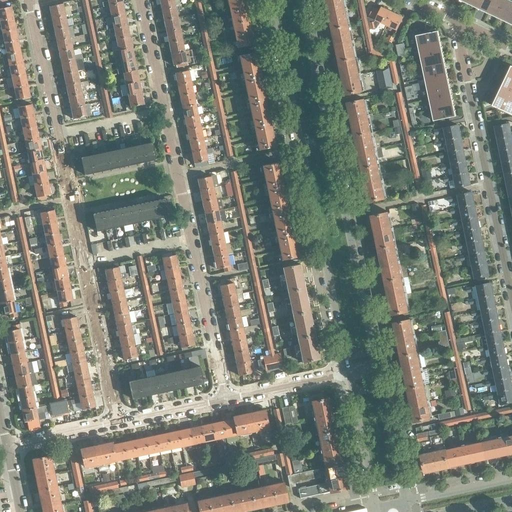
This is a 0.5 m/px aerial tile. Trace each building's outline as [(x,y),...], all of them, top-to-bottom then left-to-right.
[(173,0),(159,0),(162,9),(175,7),(173,0)] [(244,0),(229,0),(227,1),(232,24),(249,20),(247,11),(248,11),(247,6),(246,6),(244,0)] [(345,0),(326,0),(329,11),(328,11),(329,15),(330,15),(332,29),(351,25),(345,0)] [(469,0),(467,4),(468,4),(472,6),(473,7),(473,6),(477,8),(477,9),(481,0),(469,0)] [(481,0),(477,9),(478,8),(482,10),(482,11),(483,11),(487,13),(487,14),(493,0),(481,0)] [(493,0),(487,14),(488,13),(492,15),(492,16),(492,15),(497,17),(496,18),(497,18),(505,0),(493,0)] [(511,1),(509,0),(505,0),(497,18),(502,20),(501,20),(502,21),(502,20),(506,22),(506,23),(511,11),(511,1)] [(123,3),(109,6),(111,17),(125,14),(123,3)] [(63,4),(49,7),(52,18),(66,15),(63,4)] [(175,7),(162,9),(164,21),(178,18),(176,11),(181,10),(180,6),(175,7)] [(4,8),(0,8),(0,20),(13,18),(11,7),(4,8)] [(373,8),(369,17),(374,19),(373,19),(369,20),(371,27),(371,29),(377,28),(380,22),(386,25),(392,12),(382,7),(380,11),(373,8)] [(392,12),(386,25),(397,30),(403,17),(392,12)] [(113,23),(108,24),(109,29),(128,25),(125,14),(111,17),(113,23)] [(66,15),(52,18),(54,29),(68,26),(66,20),(66,15)] [(13,18),(0,20),(0,22),(2,32),(16,29),(13,18)] [(178,18),(164,21),(166,32),(180,29),(178,18)] [(249,20),(232,24),(237,48),(254,44),(252,35),(253,35),(252,29),(251,30),(249,20)] [(128,25),(109,29),(110,33),(115,32),(116,40),(130,37),(128,25)] [(351,25),(332,29),(335,43),(335,44),(336,48),(339,62),(358,58),(351,25)] [(68,26),(54,29),(56,40),(70,38),(69,32),(68,26)] [(16,29),(2,32),(4,40),(5,43),(18,40),(16,29)] [(180,29),(166,32),(169,43),(182,40),(180,29)] [(439,31),(416,36),(418,47),(442,42),(441,41),(441,42),(440,37),(440,36),(439,31)] [(118,46),(111,47),(112,51),(119,50),(119,51),(132,48),(130,37),(116,40),(118,46)] [(70,38),(56,40),(59,52),(73,49),(71,41),(70,38)] [(18,40),(5,43),(7,54),(21,52),(19,44),(18,40)] [(182,40),(169,43),(171,54),(185,52),(182,40)] [(442,42),(418,47),(420,57),(444,52),(443,52),(442,47),(443,47),(442,47),(441,42),(442,42)] [(132,48),(119,51),(121,62),(135,59),(132,48)] [(73,49),(59,52),(61,63),(75,60),(83,58),(82,53),(74,54),(73,49)] [(185,52),(171,54),(173,66),(187,63),(188,65),(195,64),(192,50),(185,52)] [(7,54),(2,56),(4,67),(9,66),(23,63),(21,52),(7,54)] [(256,52),(239,56),(244,79),(261,76),(259,67),(260,67),(260,65),(259,63),(259,61),(258,61),(256,52)] [(444,52),(420,57),(422,68),(446,63),(445,63),(444,58),(445,58),(445,57),(444,57),(443,53),(444,53),(444,52)] [(358,58),(339,62),(342,76),(342,80),(343,80),(346,95),(365,91),(363,81),(358,58)] [(122,68),(117,70),(118,74),(123,73),(137,70),(135,59),(121,62),(122,68)] [(75,60),(61,63),(63,74),(77,71),(75,60)] [(23,63),(9,66),(12,77),(25,74),(23,63)] [(446,63),(422,68),(425,78),(448,73),(447,73),(446,69),(447,68),(446,68),(445,63),(446,63)] [(388,68),(377,71),(381,90),(392,87),(388,68)] [(137,70),(123,73),(126,85),(139,82),(137,70)] [(77,71),(63,74),(66,85),(79,82),(79,78),(77,71)] [(177,73),(175,73),(177,85),(191,82),(188,71),(182,72),(177,73)] [(448,73),(425,78),(427,89),(450,84),(449,79),(449,78),(449,79),(448,74),(448,73)] [(25,74),(12,77),(14,88),(28,85),(25,74)] [(502,85),(511,90),(511,78),(506,75),(506,76),(507,76),(505,80),(504,80),(504,81),(502,85)] [(261,76),(244,79),(249,103),(265,99),(264,90),(265,90),(264,84),(262,85),(261,76)] [(79,82),(66,85),(68,97),(82,94),(87,93),(85,86),(89,85),(88,80),(83,81),(79,82)] [(191,82),(177,85),(180,96),(193,93),(192,87),(196,86),(195,81),(191,82)] [(126,85),(119,86),(122,97),(124,97),(128,96),(142,93),(139,82),(126,85)] [(450,84),(427,89),(429,100),(453,95),(452,94),(451,90),(452,90),(451,89),(450,85),(450,84)] [(28,85),(14,88),(17,100),(30,97),(28,85)] [(497,95),(511,102),(511,90),(502,85),(501,86),(502,86),(500,90),(499,90),(500,91),(498,95),(497,95)] [(128,96),(124,97),(126,108),(130,107),(144,105),(142,93),(128,96)] [(193,93),(180,96),(182,107),(196,104),(196,103),(195,100),(193,93)] [(82,94),(68,97),(70,108),(84,105),(82,94)] [(453,95),(429,100),(431,110),(455,105),(454,105),(453,100),(454,100),(453,100),(452,95),(453,95)] [(493,105),(511,114),(511,102),(497,95),(497,96),(495,100),(494,100),(495,101),(493,105)] [(265,99),(249,103),(254,126),(270,123),(269,114),(270,114),(270,113),(269,108),(267,108),(265,99)] [(367,100),(348,103),(351,118),(350,118),(351,122),(352,122),(355,136),(373,132),(367,100)] [(23,106),(18,107),(21,119),(34,116),(32,104),(23,106)] [(84,105),(70,108),(72,118),(73,119),(87,116),(91,116),(89,104),(84,105)] [(196,104),(182,107),(185,119),(198,116),(196,104)] [(455,105),(431,110),(434,121),(456,116),(455,111),(456,111),(456,110),(455,110),(454,106),(455,106),(455,105)] [(34,116),(21,119),(23,129),(23,130),(36,127),(34,116)] [(198,116),(185,119),(187,130),(200,127),(200,126),(198,116)] [(270,123),(254,126),(259,150),(275,147),(273,137),(275,137),(274,132),(274,131),(272,132),(270,123)] [(511,134),(510,124),(495,127),(498,139),(511,135),(511,134)] [(444,129),(434,131),(435,135),(445,133),(446,140),(461,137),(458,126),(459,126),(459,125),(444,128),(444,129)] [(36,127),(23,130),(25,141),(39,138),(36,127)] [(200,127),(187,130),(189,141),(203,138),(200,127)] [(373,132),(355,136),(358,150),(357,151),(358,155),(359,155),(362,169),(380,165),(379,158),(377,148),(375,141),(373,132)] [(511,135),(498,139),(500,150),(511,147),(511,135)] [(461,137),(446,140),(447,144),(449,152),(463,149),(461,137)] [(39,138),(25,141),(27,151),(41,149),(39,138)] [(203,138),(189,141),(192,153),(205,150),(203,138)] [(152,142),(143,144),(147,162),(156,160),(152,142)] [(143,144),(134,146),(138,164),(147,162),(143,144)] [(134,146),(125,148),(129,166),(138,164),(134,146)] [(511,147),(500,150),(503,162),(511,160),(511,147)] [(125,148),(116,150),(120,167),(129,166),(125,148)] [(41,149),(27,151),(29,161),(30,164),(44,161),(41,149)] [(205,150),(192,153),(194,164),(208,161),(206,154),(212,153),(211,149),(205,150)] [(463,149),(449,152),(451,164),(466,161),(463,149)] [(116,150),(108,152),(111,169),(120,167),(116,150)] [(108,152),(99,154),(103,171),(111,169),(108,152)] [(99,154),(90,156),(94,173),(103,171),(99,154)] [(90,156),(81,158),(84,175),(94,173),(90,156)] [(511,160),(503,162),(504,171),(505,175),(511,173),(511,160)] [(44,161),(30,164),(32,175),(46,172),(44,161)] [(466,161),(451,164),(454,176),(468,173),(466,161)] [(279,162),(262,166),(267,190),(284,186),(282,177),(283,177),(283,175),(282,173),(282,171),(281,171),(279,162)] [(380,165),(362,169),(365,183),(364,183),(365,188),(366,187),(369,202),(387,198),(380,165)] [(46,172),(32,175),(35,186),(48,183),(46,172)] [(451,176),(444,178),(445,182),(449,181),(451,188),(456,187),(456,188),(471,185),(471,184),(470,184),(468,173),(454,176),(451,176)] [(210,177),(197,179),(200,190),(213,188),(218,187),(216,175),(210,177)] [(48,183),(35,186),(37,197),(51,195),(48,183)] [(213,188),(200,190),(202,202),(216,199),(221,198),(222,198),(219,186),(218,187),(213,188)] [(284,186),(267,190),(272,213),(289,210),(287,201),(288,200),(288,199),(287,196),(287,195),(285,195),(284,186)] [(472,192),(458,195),(460,207),(474,204),(472,192)] [(216,199),(202,202),(204,213),(217,210),(218,210),(223,209),(221,198),(216,199)] [(164,199),(155,201),(159,218),(168,216),(164,199)] [(155,201),(146,203),(150,220),(159,218),(155,201)] [(146,203),(137,205),(141,222),(150,220),(146,203)] [(460,207),(450,209),(451,214),(461,211),(463,219),(477,216),(474,204),(460,207)] [(137,205),(128,207),(132,224),(141,222),(137,205)] [(128,207),(120,208),(123,226),(124,226),(125,232),(133,230),(132,224),(128,207)] [(120,208),(111,210),(115,228),(123,226),(120,208)] [(217,210),(204,213),(207,224),(220,221),(226,220),(224,209),(223,209),(218,210),(217,210)] [(54,210),(40,213),(42,219),(43,225),(56,222),(54,210)] [(111,210),(102,212),(106,230),(115,228),(111,210)] [(289,210),(272,213),(277,236),(293,233),(292,224),(293,224),(293,222),(292,220),(292,218),(290,218),(289,210)] [(102,212),(93,214),(96,232),(106,230),(102,212)] [(390,213),(372,216),(375,231),(373,231),(374,235),(374,236),(376,235),(379,249),(396,246),(390,213)] [(31,216),(25,217),(27,227),(33,226),(31,216)] [(477,216),(463,219),(464,224),(465,231),(479,228),(477,216)] [(220,221),(207,224),(209,236),(223,233),(220,221)] [(56,222),(43,225),(45,236),(59,233),(56,222)] [(479,228),(465,231),(467,242),(482,239),(479,228)] [(0,232),(0,244),(2,245),(8,243),(7,237),(5,238),(4,232),(0,232)] [(59,233),(45,236),(47,247),(61,244),(59,233)] [(223,233),(209,236),(211,247),(225,244),(223,233)] [(293,233),(277,236),(282,260),(298,257),(296,248),(298,247),(298,246),(297,243),(297,242),(295,242),(293,233)] [(482,239),(467,242),(468,246),(470,254),(484,251),(482,239)] [(61,244),(47,247),(50,258),(63,255),(61,244)] [(225,244),(211,247),(214,258),(227,255),(225,244)] [(396,246),(379,249),(381,263),(380,264),(381,268),(382,268),(385,282),(403,278),(400,261),(396,246)] [(470,254),(465,255),(466,259),(468,267),(472,266),(486,263),(484,251),(470,254)] [(4,256),(0,256),(0,268),(7,267),(13,266),(10,255),(4,256)] [(63,255),(50,258),(52,270),(66,267),(63,255)] [(164,264),(158,266),(159,270),(165,269),(178,266),(176,255),(162,258),(164,264)] [(227,255),(214,258),(216,269),(224,268),(225,272),(231,271),(227,255)] [(246,263),(237,265),(238,271),(248,269),(246,263)] [(486,263),(472,266),(475,278),(489,275),(486,263)] [(300,264),(282,268),(287,292),(305,288),(303,279),(304,279),(303,273),(302,273),(300,264)] [(178,266),(165,269),(167,280),(180,277),(178,266)] [(7,267),(0,268),(0,280),(9,278),(8,273),(7,267)] [(66,267),(52,270),(54,281),(68,278),(66,267)] [(105,270),(107,281),(121,278),(128,277),(127,273),(125,274),(125,272),(120,273),(119,267),(118,267),(116,268),(105,270)] [(167,280),(166,280),(169,291),(183,288),(180,277),(167,280)] [(9,278),(0,280),(0,292),(11,290),(9,278)] [(68,278),(54,281),(57,292),(71,289),(68,278)] [(121,278),(107,281),(108,285),(109,292),(123,289),(121,278)] [(403,278),(385,282),(388,296),(387,296),(388,300),(388,301),(389,301),(392,315),(410,311),(406,294),(403,278)] [(227,284),(220,286),(222,297),(236,294),(233,279),(226,280),(227,284)] [(491,283),(477,286),(479,298),(493,295),(491,283)] [(183,288),(169,291),(171,302),(185,299),(183,288)] [(305,288),(287,292),(292,315),(310,312),(308,303),(309,302),(308,297),(307,297),(305,288)] [(71,289),(57,292),(60,307),(67,306),(66,302),(73,300),(71,289)] [(123,289),(109,292),(112,303),(125,300),(123,289)] [(11,290),(0,292),(0,303),(14,301),(11,290)] [(236,294),(222,297),(225,308),(238,306),(237,299),(242,297),(241,293),(236,294)] [(493,295),(479,298),(481,309),(495,306),(493,295)] [(169,310),(167,310),(168,315),(169,315),(170,314),(174,314),(187,311),(185,299),(171,302),(173,309),(169,310)] [(125,300),(112,303),(114,314),(128,311),(127,305),(125,300)] [(14,301),(0,303),(0,304),(2,315),(10,314),(10,318),(17,316),(14,301)] [(238,306),(225,308),(227,320),(241,317),(238,306)] [(495,306),(481,309),(484,321),(498,319),(495,306)] [(128,311),(114,314),(116,325),(130,322),(136,321),(134,310),(128,311)] [(170,314),(169,315),(171,326),(176,325),(190,322),(187,311),(174,314),(170,314)] [(310,312),(292,315),(297,339),(315,335),(313,326),(314,326),(313,320),(312,320),(310,312)] [(68,314),(62,315),(65,331),(79,328),(76,317),(69,318),(68,314)] [(241,317),(227,320),(229,331),(243,328),(243,327),(248,326),(246,316),(241,317)] [(498,319),(484,321),(485,326),(486,333),(500,331),(498,319)] [(411,320),(394,323),(397,338),(396,338),(397,342),(397,343),(398,343),(401,357),(418,353),(418,352),(411,320)] [(130,322),(116,325),(119,337),(133,334),(130,322)] [(190,322),(176,325),(178,337),(192,334),(190,322)] [(13,330),(6,332),(8,343),(22,340),(19,324),(12,326),(13,330)] [(439,324),(432,326),(433,331),(433,333),(442,331),(441,324),(439,324)] [(79,328),(65,331),(67,342),(81,340),(79,328)] [(243,328),(229,331),(232,342),(245,339),(243,328)] [(446,331),(439,332),(441,340),(441,342),(439,342),(440,348),(449,346),(448,338),(446,331)] [(486,333),(482,334),(482,339),(483,346),(485,345),(485,347),(489,346),(503,343),(500,331),(486,333)] [(133,334),(119,337),(121,348),(135,345),(133,334)] [(178,337),(174,337),(175,342),(179,341),(181,348),(188,347),(195,345),(193,335),(192,334),(178,337)] [(315,335),(297,339),(302,363),(320,359),(318,350),(319,349),(318,344),(317,344),(315,335)] [(245,339),(232,342),(234,353),(248,351),(248,349),(246,344),(253,342),(252,338),(245,339)] [(22,340),(8,343),(10,354),(24,351),(22,340)] [(81,340),(67,342),(70,353),(83,350),(81,340)] [(465,342),(457,344),(459,351),(467,350),(465,342)] [(503,343),(489,346),(491,357),(505,354),(503,343)] [(135,345),(121,348),(122,351),(124,360),(126,360),(138,357),(136,350),(140,350),(139,344),(135,345)] [(70,353),(65,354),(67,365),(72,364),(86,361),(83,350),(70,353)] [(24,351),(10,354),(13,365),(26,362),(24,351)] [(248,351),(234,353),(236,361),(236,364),(250,361),(248,351)] [(269,355),(263,356),(265,366),(265,370),(266,371),(274,369),(271,355),(274,354),(273,351),(268,352),(269,355)] [(274,354),(271,355),(274,369),(283,367),(280,353),(274,355),(274,354)] [(418,353),(401,357),(404,370),(404,371),(403,371),(404,375),(404,376),(405,375),(408,389),(424,386),(424,385),(421,369),(418,353)] [(491,357),(486,358),(487,362),(492,361),(493,368),(508,365),(505,354),(491,357)] [(26,362),(13,365),(15,376),(29,374),(34,373),(31,361),(26,362)] [(73,371),(68,372),(69,376),(74,375),(88,372),(86,361),(72,364),(73,371)] [(250,361),(236,364),(239,376),(253,373),(251,366),(250,361)] [(464,363),(463,363),(466,375),(472,373),(469,362),(468,362),(464,363)] [(508,365),(493,368),(496,380),(510,377),(508,365)] [(200,366),(190,368),(194,386),(204,384),(200,366)] [(190,368),(182,370),(185,388),(194,386),(190,368)] [(154,370),(145,372),(146,378),(150,395),(159,393),(155,376),(154,370)] [(182,370),(173,372),(177,390),(185,388),(182,370)] [(29,374),(15,376),(17,388),(31,385),(37,384),(35,372),(34,373),(29,374)] [(88,372),(74,375),(77,386),(90,383),(88,372)] [(173,372),(164,374),(168,391),(177,390),(173,372)] [(164,374),(155,376),(159,393),(168,391),(164,374)] [(511,387),(510,377),(496,380),(497,384),(498,392),(511,389),(511,387)] [(146,378),(138,380),(141,397),(150,395),(146,378)] [(138,380),(128,382),(132,399),(141,397),(138,380)] [(90,383),(77,386),(79,398),(93,395),(90,383)] [(31,385),(17,388),(20,399),(33,396),(31,385)] [(424,386),(408,389),(411,403),(410,404),(411,407),(411,408),(412,408),(415,422),(431,419),(427,400),(424,386)] [(511,389),(498,392),(501,404),(511,401),(511,389)] [(52,401),(48,402),(49,405),(50,411),(51,417),(60,415),(57,400),(59,400),(58,395),(54,396),(55,401),(52,401)] [(73,400),(71,400),(72,404),(78,403),(80,403),(82,410),(95,407),(93,396),(93,395),(79,398),(79,399),(77,399),(73,400)] [(33,396),(20,399),(22,410),(36,407),(35,403),(33,396)] [(59,400),(57,400),(60,415),(68,413),(66,398),(62,399),(59,400)] [(328,398),(312,402),(319,435),(335,431),(332,417),(331,413),(328,398)] [(36,407),(22,410),(22,412),(25,422),(38,419),(46,417),(45,412),(50,411),(49,405),(38,407),(36,407)] [(288,407),(281,408),(284,419),(285,425),(291,423),(290,418),(288,407)] [(246,414),(233,417),(234,420),(237,434),(268,428),(265,415),(266,415),(265,410),(251,413),(246,414)] [(234,420),(222,422),(226,437),(237,434),(234,420)] [(222,422),(211,424),(215,439),(226,437),(222,422)] [(440,423),(416,428),(416,429),(417,433),(429,431),(438,470),(449,467),(446,448),(442,430),(441,427),(440,423)] [(211,424),(200,427),(204,442),(215,439),(211,424)] [(200,427),(189,429),(193,444),(204,442),(200,427)] [(189,429),(178,431),(182,446),(193,444),(189,429)] [(178,431),(167,434),(171,449),(182,446),(178,431)] [(335,431),(319,435),(326,468),(342,464),(341,462),(339,450),(338,446),(335,431)] [(429,431),(417,433),(419,444),(423,463),(425,473),(438,470),(429,431)] [(167,434),(156,436),(160,451),(171,449),(167,434)] [(492,440),(482,442),(486,459),(502,456),(507,455),(511,453),(511,436),(509,437),(508,434),(500,435),(500,438),(492,440)] [(156,436),(145,438),(149,453),(160,451),(156,436)] [(145,438),(134,441),(138,456),(149,453),(145,438)] [(134,441),(123,443),(127,458),(138,456),(134,441)] [(446,449),(446,448),(449,467),(465,464),(470,463),(486,459),(482,442),(447,450),(446,449)] [(94,446),(80,449),(81,454),(82,454),(84,467),(98,464),(99,471),(109,469),(107,462),(116,460),(113,445),(112,443),(99,445),(94,446)] [(123,443),(113,445),(116,460),(127,458),(123,443)] [(283,453),(277,455),(277,459),(279,466),(285,465),(284,459),(283,454),(283,453)] [(37,458),(32,459),(35,472),(36,477),(39,490),(56,487),(50,456),(37,459),(37,458)] [(292,475),(287,476),(290,487),(295,486),(295,483),(325,476),(326,480),(345,476),(342,464),(326,468),(292,475)] [(193,472),(185,474),(187,486),(191,485),(196,484),(194,477),(193,472)] [(182,475),(179,475),(180,480),(182,487),(187,486),(185,474),(182,475)] [(327,482),(298,488),(300,499),(338,490),(347,488),(345,476),(326,480),(327,482)] [(283,481),(261,486),(266,506),(287,501),(283,481)] [(148,482),(138,484),(139,491),(149,488),(149,486),(148,482)] [(261,486),(240,491),(244,510),(266,506),(261,486)] [(61,511),(56,487),(39,490),(42,504),(43,508),(43,511),(61,511)] [(240,491),(219,495),(222,511),(237,511),(244,510),(240,491)] [(95,493),(89,494),(92,507),(98,505),(96,498),(95,493)] [(222,511),(219,495),(197,500),(200,511),(222,511)] [(187,511),(186,503),(164,507),(165,511),(187,511)]
